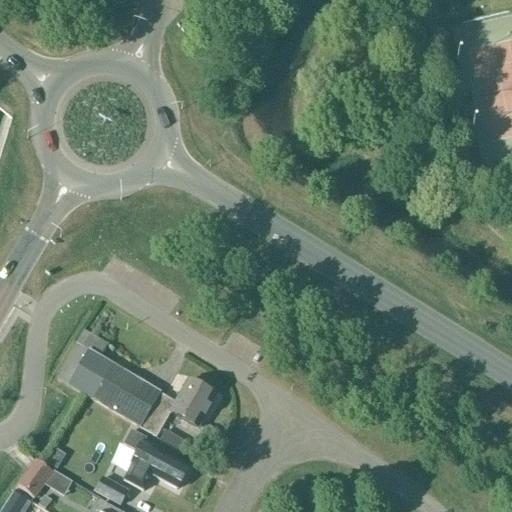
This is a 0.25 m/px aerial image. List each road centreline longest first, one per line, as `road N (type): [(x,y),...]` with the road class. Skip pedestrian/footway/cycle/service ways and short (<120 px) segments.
road 1 (unclassified): [(297,413),(112,292),(85,284),(46,307),(25,418),(0,440)]
road 2 (secondary): [(156,158),(511,376)]
road 3 (unclassified): [(432,511),(297,413)]
road 4 (tertiary): [(0,294),(70,178)]
